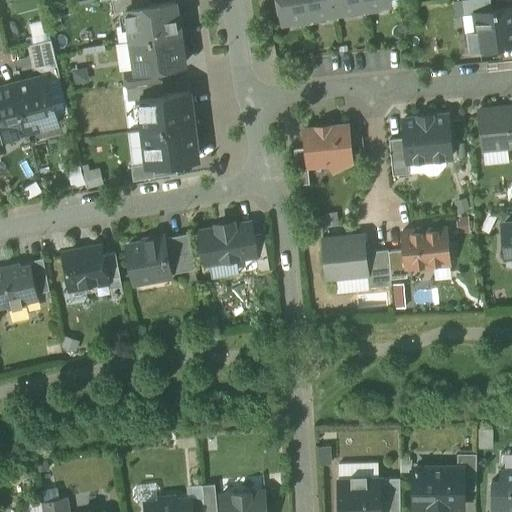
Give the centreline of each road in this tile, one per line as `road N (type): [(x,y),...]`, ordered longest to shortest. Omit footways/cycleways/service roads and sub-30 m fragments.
road 1 (residential): [(304,511),(298,349),(274,176)]
road 2 (residential): [(0,230),(274,176)]
road 3 (residential): [(372,89),(511,82)]
road 4 (residential): [(248,103),(372,89)]
